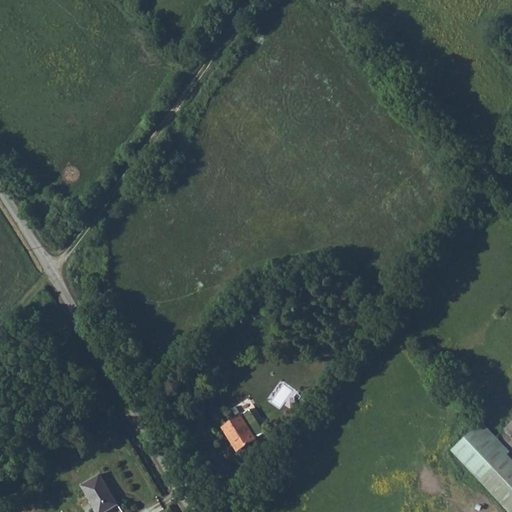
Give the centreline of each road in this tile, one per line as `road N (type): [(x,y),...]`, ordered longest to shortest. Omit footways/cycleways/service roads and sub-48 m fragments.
road 1 (track): [(0,330),(61,260),(251,0)]
road 2 (unclassified): [(0,191),(193,511)]
